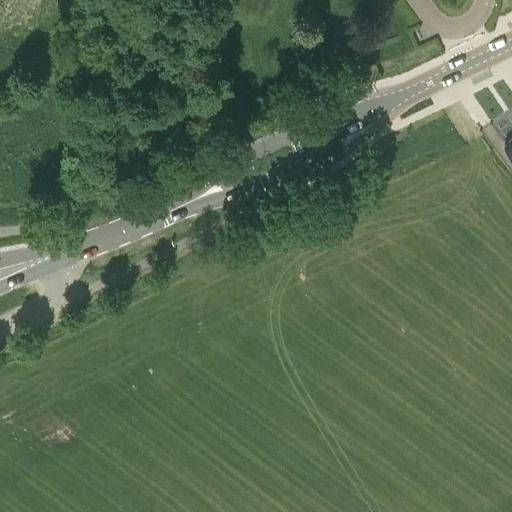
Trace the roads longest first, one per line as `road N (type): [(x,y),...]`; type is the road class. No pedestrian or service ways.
road 1 (secondary): [(332,130),(511,45)]
road 2 (secondary): [(332,130),(254,149),(183,207)]
road 3 (secondary): [(183,207),(272,182),(332,130)]
road 4 (secondary): [(57,254),(183,207)]
